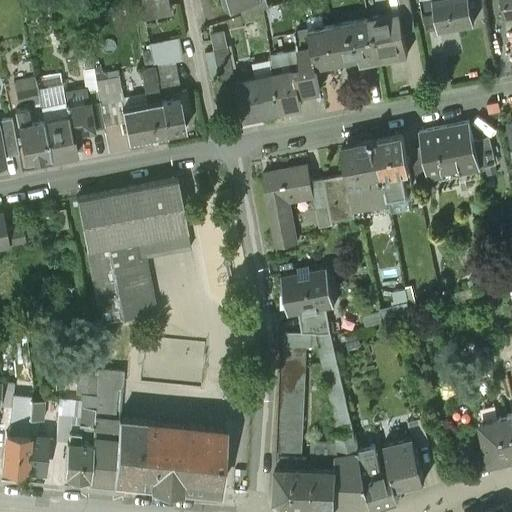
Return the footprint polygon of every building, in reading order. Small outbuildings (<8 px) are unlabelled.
[(167,0),(140,0),(143,13),(169,8),(167,0)] [(221,0),(224,9),(237,5),(251,0),(221,0)] [(251,0),(237,5),(241,15),(267,6),(265,0),(251,0)] [(409,0),(397,0),(399,12),(401,12),(403,24),(414,22),(409,0)] [(419,0),(423,16),(424,16),(427,32),(438,30),(432,0),(419,0)] [(432,0),(438,30),(474,23),(469,0),(432,0)] [(511,0),(502,0),(506,19),(511,17),(511,0)] [(399,12),(369,18),(376,54),(377,59),(409,53),(403,24),(401,12),(399,12)] [(369,18),(329,26),(336,62),(376,54),(369,18)] [(329,26),(309,30),(316,64),(316,66),(336,62),(329,26)] [(299,48),(270,54),(274,73),(282,108),(301,104),(299,92),(309,90),(304,67),(316,64),(309,30),(296,32),(299,48)] [(179,47),(151,53),(153,65),(173,61),(182,59),(179,47)] [(227,47),(214,49),(221,87),(233,85),(233,82),(227,47)] [(173,61),(153,65),(157,83),(159,95),(172,92),(179,90),(177,79),(176,79),(173,61)] [(153,65),(141,68),(145,86),(157,83),(153,65)] [(274,73),(233,82),(233,85),(239,116),(282,108),(274,73)] [(118,76),(96,80),(99,100),(104,125),(116,123),(112,102),(123,100),(118,76)] [(34,77),(14,81),(18,102),(23,101),(25,107),(27,106),(30,119),(42,117),(42,116),(34,77)] [(129,140),(167,132),(160,99),(159,95),(157,83),(145,86),(148,102),(122,107),(129,140)] [(179,90),(172,92),(173,96),(160,99),(167,132),(185,129),(182,112),(190,111),(185,89),(179,90)] [(71,130),(72,129),(73,131),(104,125),(99,100),(66,107),(67,111),(71,130)] [(42,117),(30,119),(27,106),(25,107),(15,109),(25,159),(49,154),(42,117)] [(67,111),(42,116),(42,117),(49,154),(76,149),(73,131),(72,129),(71,130),(67,111)] [(11,117),(0,118),(0,147),(1,155),(18,152),(11,117)] [(468,120),(419,130),(424,153),(429,179),(438,177),(437,171),(478,163),(473,141),(468,120)] [(403,133),(377,138),(376,138),(389,200),(408,197),(406,184),(410,183),(411,182),(412,180),(403,133)] [(489,137),(473,141),(478,163),(479,167),(495,163),(489,137)] [(376,138),(369,139),(369,140),(357,142),(362,167),(347,170),(347,171),(354,207),(389,200),(376,138)] [(342,145),(347,170),(362,167),(357,142),(342,145)] [(424,153),(411,156),(417,181),(429,179),(424,153)] [(309,164),(270,171),(271,176),(263,177),(268,203),(276,245),(297,241),(289,198),(314,193),(311,178),(309,164)] [(347,171),(324,176),(329,205),(332,218),(355,214),(354,207),(347,171)] [(176,176),(76,196),(100,320),(156,310),(145,254),(190,246),(176,176)] [(324,176),(311,178),(314,193),(320,225),(332,222),(332,218),(329,205),(324,176)] [(22,226),(5,229),(8,243),(24,240),(22,226)] [(310,264),(293,268),(294,271),(281,274),(288,313),(299,311),(326,306),(335,304),(327,265),(310,269),(310,264)] [(411,285),(406,287),(411,308),(417,307),(411,285)] [(407,301),(380,308),(385,318),(409,310),(407,301)] [(302,332),(332,332),(326,306),(299,311),(302,332)] [(380,310),(363,315),(366,326),(383,320),(380,310)] [(302,332),(281,332),(275,455),(306,455),(306,345),(317,346),(337,420),(351,414),(332,332),(302,332)] [(224,426),(118,415),(123,369),(98,366),(97,375),(96,393),(94,392),(92,424),(91,435),(117,438),(113,477),(151,481),(151,483),(180,485),(180,483),(218,487),(224,426)] [(97,375),(78,373),(77,392),(81,392),(94,392),(96,393),(97,375)] [(13,383),(0,381),(0,404),(11,406),(13,383)] [(94,392),(81,392),(79,423),(92,424),(94,392)] [(31,397),(18,396),(16,416),(29,417),(31,397)] [(43,398),(31,397),(29,417),(36,418),(41,418),(43,398)] [(511,411),(498,415),(499,417),(481,422),(490,461),(511,455),(511,411)] [(71,414),(57,413),(55,438),(66,439),(66,438),(68,438),(69,430),(70,430),(71,414)] [(422,415),(409,418),(412,432),(414,432),(417,444),(431,441),(422,415)] [(46,435),(32,434),(32,431),(35,431),(36,418),(29,417),(28,433),(25,467),(43,469),(46,435)] [(70,430),(69,430),(68,438),(66,438),(66,439),(63,473),(88,475),(91,440),(79,439),(80,430),(70,430)] [(28,433),(6,431),(3,468),(25,469),(25,467),(28,433)] [(412,432),(386,439),(385,439),(392,466),(393,466),(397,485),(426,478),(417,444),(414,432),(412,432)] [(117,438),(91,435),(91,440),(88,475),(113,477),(117,438)] [(373,505),(359,445),(356,438),(313,440),(314,455),(314,503),(373,505)] [(382,469),(375,441),(359,445),(373,505),(400,496),(397,485),(393,466),(392,466),(382,469)] [(274,501),(314,503),(314,455),(306,455),(275,455),(274,501)] [(507,511),(504,503),(478,511),(507,511)]
